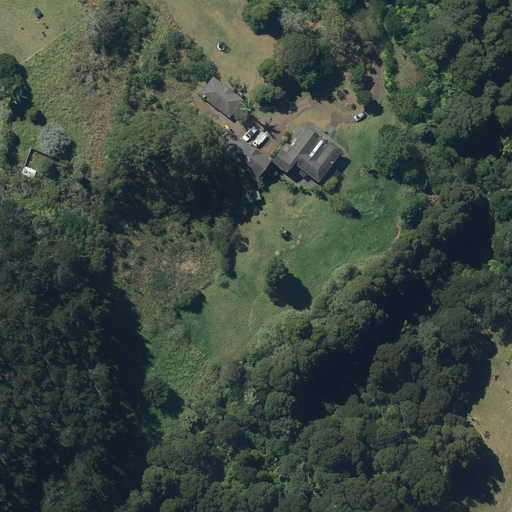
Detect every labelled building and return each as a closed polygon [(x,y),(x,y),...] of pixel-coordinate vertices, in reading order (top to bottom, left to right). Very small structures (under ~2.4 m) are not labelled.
[(198,96),(229,119),(242,101),(211,78),(198,96)] [(280,151),(270,163),(285,175),(293,165),(318,184),(340,155),(306,129),(286,156),(280,151)] [(267,166),(269,163),(228,131),(215,147),(247,171),(244,174),(258,185),(270,168),(267,166)] [(20,175),(33,180),(36,172),(24,167),(20,175)] [(239,193),(243,206),(260,200),(258,192),(247,195),(246,191),(239,193)]
